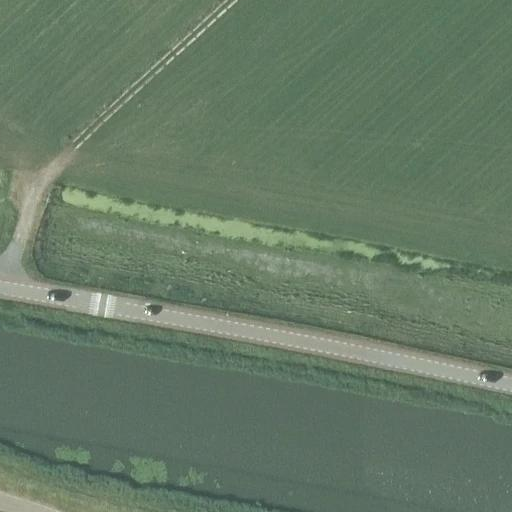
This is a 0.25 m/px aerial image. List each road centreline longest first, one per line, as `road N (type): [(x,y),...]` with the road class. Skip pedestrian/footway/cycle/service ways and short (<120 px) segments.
road 1 (tertiary): [(511,385),(0,288)]
road 2 (track): [(232,0),(37,188)]
